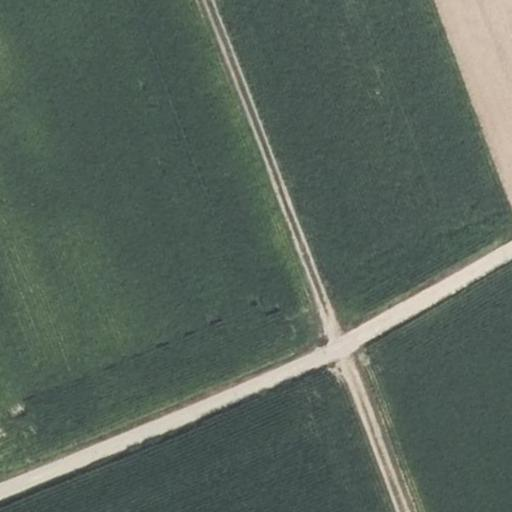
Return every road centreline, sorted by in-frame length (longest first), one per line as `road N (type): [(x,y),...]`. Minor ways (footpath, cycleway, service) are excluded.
road 1 (track): [(0,492),(344,345)]
road 2 (track): [(206,0),(344,345)]
road 3 (track): [(344,345),(511,249)]
road 4 (track): [(344,345),(408,511)]
